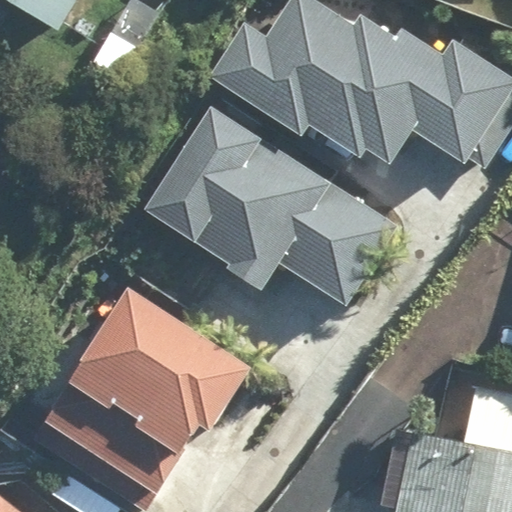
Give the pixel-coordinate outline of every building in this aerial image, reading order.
[(91,0),(7,0),(71,36),(91,0)] [(324,128),(372,157),(377,150),(405,167),(426,133),(478,165),(511,109),(511,76),(454,41),(445,56),(377,14),(367,30),(317,0),(301,0),(279,36),(256,21),(222,76),(320,136),(324,128)] [(221,105),(150,210),(278,297),(296,270),(354,309),(407,230),(221,105)] [(0,404),(0,410),(149,511),(153,511),(211,427),(226,437),(271,372),(101,256),(0,404)] [(511,511),(511,448),(421,435),(408,511),(511,511)] [(0,511),(31,511),(4,492),(0,496),(0,511)]
